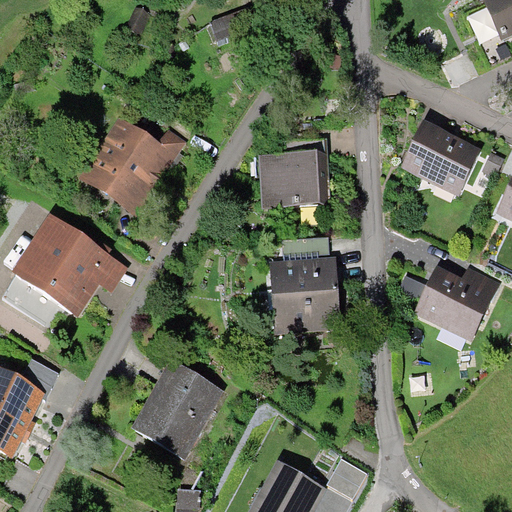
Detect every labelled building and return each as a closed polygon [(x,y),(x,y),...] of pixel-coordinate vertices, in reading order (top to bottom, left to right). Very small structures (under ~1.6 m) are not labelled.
[(511,0),(481,0),(502,41),(511,36),(511,0)] [(248,9),(211,24),(218,44),(256,29),(248,9)] [(159,144),(120,118),(78,180),(136,218),(160,182),(186,143),(168,131),(159,144)] [(424,122),(401,170),(459,198),(482,150),(424,122)] [(259,157),(262,210),(321,206),(318,167),(317,153),(259,157)] [(511,182),(497,216),(511,222),(511,182)] [(130,269),(50,216),(11,274),(77,318),(98,288),(100,285),(113,294),(130,269)] [(283,241),(284,258),(318,255),(329,255),(328,238),(283,241)] [(284,262),(270,263),(275,338),(341,333),(336,258),(318,259),(305,260),(284,262)] [(433,278),(411,267),(398,292),(421,303),(433,278)] [(500,284),(468,269),(462,280),(459,279),(438,268),(433,278),(421,303),(415,315),(472,343),(500,284)] [(32,360),(20,382),(45,395),(43,400),(46,402),(60,375),(32,360)] [(170,361),(131,430),(185,461),(225,392),(170,361)] [(0,371),(0,453),(12,460),(21,443),(26,432),(31,422),(43,400),(45,395),(20,382),(0,371)] [(36,424),(31,422),(26,432),(21,443),(26,445),(36,424)] [(342,460),(327,486),(353,501),(368,475),(342,460)] [(277,462),(249,511),(315,511),(328,490),(277,462)] [(199,491),(175,490),(176,503),(174,511),(197,511),(200,507),(201,499),(198,499),(199,491)]
